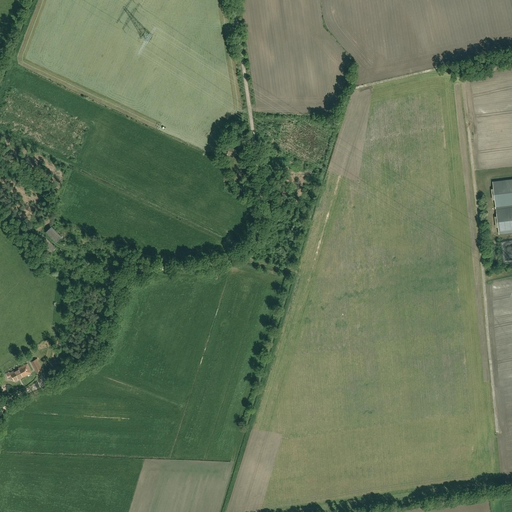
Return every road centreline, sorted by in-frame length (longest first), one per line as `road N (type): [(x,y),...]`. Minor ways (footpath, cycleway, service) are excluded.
road 1 (track): [(233,0),(261,207),(256,232),(230,258),(128,277),(95,356),(44,383)]
road 2 (track): [(497,432),(462,80),(511,65)]
